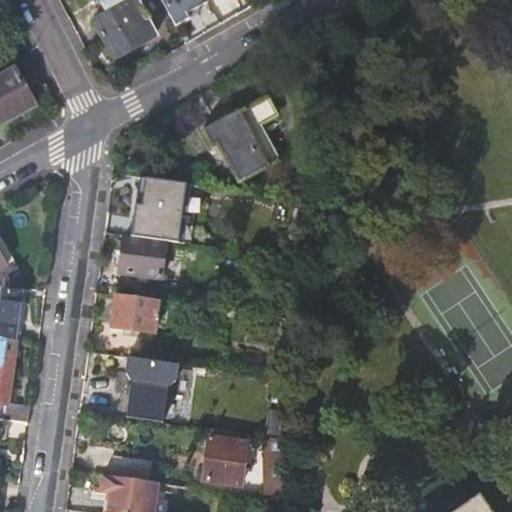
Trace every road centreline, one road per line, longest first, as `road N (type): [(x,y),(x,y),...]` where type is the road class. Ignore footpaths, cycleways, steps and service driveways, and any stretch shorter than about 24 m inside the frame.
road 1 (residential): [(88,129),(88,194),(44,511)]
road 2 (residential): [(328,0),(88,129)]
road 3 (residential): [(33,0),(84,100),(88,129)]
